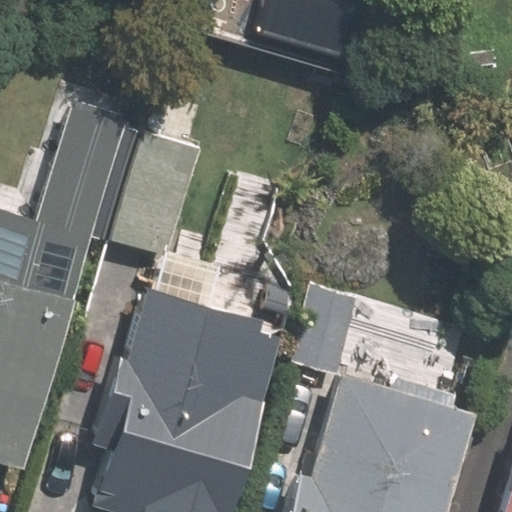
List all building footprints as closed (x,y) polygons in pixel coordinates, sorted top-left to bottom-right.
[(366,5),(346,0),(313,0),(300,47),(349,63),(366,5)] [(133,127),(102,232),(158,249),(188,144),(133,127)] [(56,290),(0,273),(0,457),(7,459),(56,290)] [(305,281),(280,358),(320,371),(329,374),(354,296),(305,281)] [(217,511),(269,335),(245,327),(248,314),(141,283),(119,355),(114,353),(89,437),(105,442),(88,496),(134,510),(133,511),(217,511)] [(443,511),(479,391),(343,351),(295,511),(443,511)] [(511,511),(511,418),(484,511),(511,511)]
